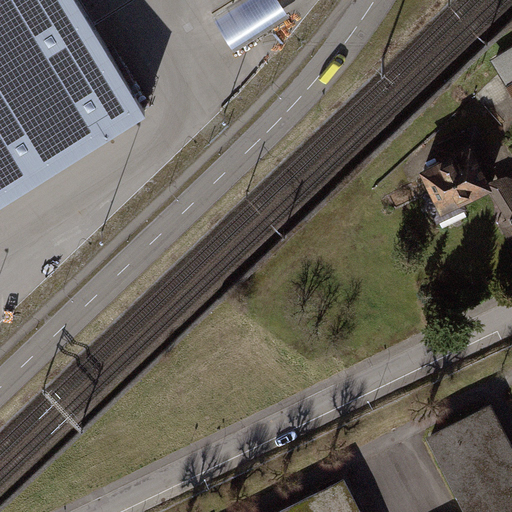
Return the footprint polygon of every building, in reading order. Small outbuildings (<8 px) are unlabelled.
[(83,0),(0,0),(0,196),(148,104),(83,0)] [(237,41),(296,14),(289,0),(227,0),(220,4),(237,41)] [(511,72),(501,80),(511,95),(511,72)] [(511,192),(472,125),(411,164),(430,218),(481,195),(511,258),(511,256),(511,192)] [(511,511),(511,452),(487,405),(423,439),(460,509),(454,511),(511,511)] [(350,511),(336,481),(272,511),(350,511)]
